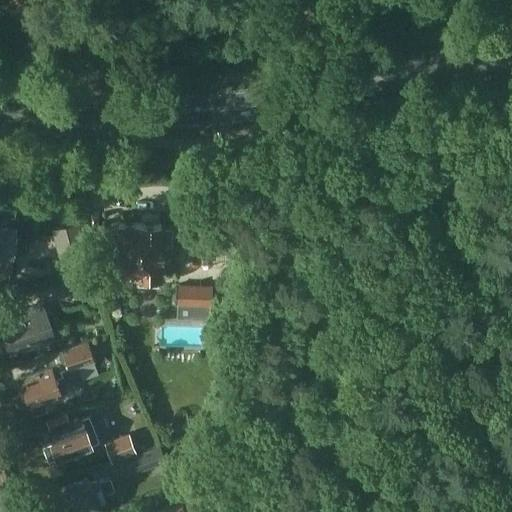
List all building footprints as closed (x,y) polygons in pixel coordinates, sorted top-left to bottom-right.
[(0,269),(12,270),(16,217),(15,217),(15,207),(0,206),(0,269)] [(52,229),(64,275),(92,268),(80,222),(52,229)] [(109,243),(109,255),(110,256),(109,273),(138,274),(138,284),(158,285),(158,274),(159,274),(160,244),(172,245),(172,227),(161,226),(161,225),(120,224),(119,243),(109,243)] [(91,277),(56,286),(59,297),(94,288),(91,277)] [(211,286),(178,285),(178,306),(210,307),(211,286)] [(30,315),(1,326),(11,353),(40,342),(42,346),(56,340),(42,303),(28,308),(30,315)] [(84,344),(63,351),(70,370),(95,361),(90,348),(86,350),(84,344)] [(59,365),(20,379),(25,392),(23,395),(25,400),(28,402),(30,406),(31,406),(34,416),(46,412),(43,401),(69,392),(59,365)] [(51,442),(42,445),(48,461),(57,457),(58,458),(92,445),(86,429),(95,426),(90,414),(81,417),(69,421),(70,424),(49,432),(52,441),(51,441),(51,442)] [(129,434),(106,442),(113,461),(135,453),(129,434)] [(160,446),(121,460),(127,476),(166,462),(160,446)] [(74,489),(64,493),(70,511),(99,511),(109,509),(103,493),(115,489),(114,486),(110,476),(90,483),(88,477),(72,483),(74,489)] [(192,496),(188,482),(172,487),(176,501),(192,496)]
